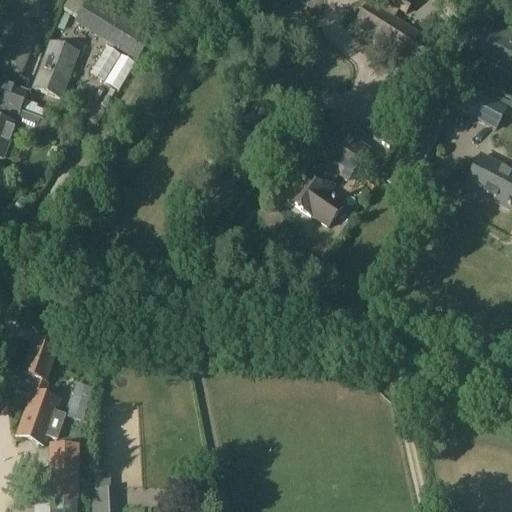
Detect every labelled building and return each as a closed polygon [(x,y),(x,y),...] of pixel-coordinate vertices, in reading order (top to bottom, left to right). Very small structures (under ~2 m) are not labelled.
[(403,0),(386,0),(378,13),(392,22),(398,12),(405,16),(412,5),(403,0)] [(89,1),(77,20),(75,24),(74,25),(136,64),(150,41),(89,1)] [(47,3),(43,15),(52,18),(57,7),(47,3)] [(369,8),(356,29),(398,54),(411,33),(392,22),(378,13),(372,9),(369,8)] [(511,32),(484,18),(467,50),(511,72),(511,32)] [(0,73),(19,81),(38,36),(18,28),(8,54),(0,50),(0,73)] [(422,40),(409,61),(430,74),(443,53),(422,40)] [(60,104),(79,56),(50,45),(31,92),(60,104)] [(97,107),(112,77),(99,71),(84,101),(97,107)] [(0,83),(0,163),(3,165),(10,145),(14,146),(17,136),(38,144),(45,124),(20,114),(27,94),(0,83)] [(496,135),(507,109),(459,86),(446,109),(496,135)] [(392,127),(381,145),(389,150),(400,132),(392,127)] [(346,184),(366,156),(331,131),(311,158),(324,168),(315,180),(302,171),(280,202),(309,223),(310,221),(328,234),(344,211),(326,199),(334,189),(330,187),(337,177),(346,184)] [(511,210),(511,175),(482,159),(465,190),(510,213),(511,210)] [(31,348),(15,395),(29,399),(31,394),(43,398),(49,383),(46,382),(55,356),(31,348)] [(29,399),(15,439),(43,449),(46,439),(55,443),(64,417),(55,414),(59,403),(43,398),(37,396),(31,394),(29,399)] [(86,412),(69,407),(66,420),(82,424),(86,412)] [(78,447),(48,447),(46,511),(75,511),(76,484),(78,484),(78,447)] [(94,493),(108,492),(109,480),(94,480),(94,493)]
